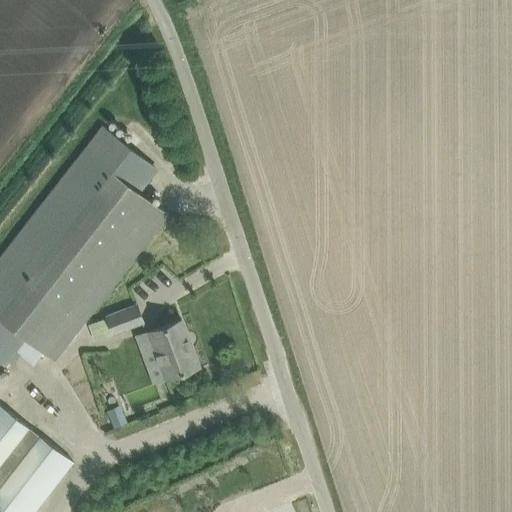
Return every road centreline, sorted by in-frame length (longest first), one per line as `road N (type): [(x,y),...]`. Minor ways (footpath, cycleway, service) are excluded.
road 1 (unclassified): [(333,511),(217,143),(161,0)]
road 2 (unknown): [(293,384),(120,448),(59,511)]
